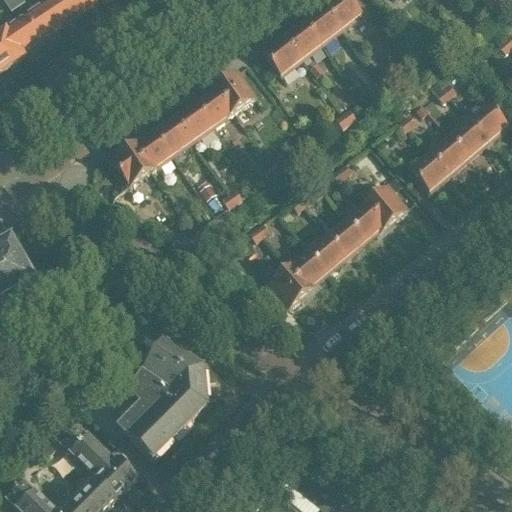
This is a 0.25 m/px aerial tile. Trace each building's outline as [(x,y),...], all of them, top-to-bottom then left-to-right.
[(11,14),(17,9),(11,0),(1,0),(11,14)] [(20,0),(11,0),(17,9),(24,5),(20,0)] [(62,32),(81,19),(68,0),(54,0),(56,1),(45,8),(62,32)] [(68,0),(81,19),(101,5),(97,0),(68,0)] [(103,8),(115,0),(97,0),(101,5),(103,8)] [(363,19),(348,0),(338,0),(324,11),(342,35),(363,19)] [(492,0),(491,1),(498,9),(504,4),(500,0),(492,0)] [(491,15),(498,9),(491,1),(484,7),(491,15)] [(62,32),(45,8),(26,21),(42,45),(62,32)] [(324,11),(303,27),(321,50),(342,35),(324,11)] [(22,59),(42,45),(26,21),(6,35),(22,59)] [(303,27),(283,42),(301,66),(321,50),(303,27)] [(452,33),(459,42),(465,36),(458,28),(452,33)] [(459,42),(452,33),(432,49),(439,58),(459,42)] [(24,62),(22,59),(6,35),(0,38),(0,76),(1,78),(24,62)] [(262,58),(262,59),(280,82),(301,66),(283,42),(262,58)] [(511,52),(504,44),(498,50),(505,58),(511,52)] [(316,70),(310,75),(317,84),(323,78),(316,70)] [(236,77),(215,92),(234,119),(255,104),(236,77)] [(383,89),(389,97),(396,92),(389,84),(383,89)] [(449,88),(442,94),(449,102),(456,97),(449,88)] [(389,97),(383,89),(376,94),(382,102),(389,97)] [(234,119),(215,92),(208,97),(210,100),(196,109),(213,133),(234,119)] [(442,107),(449,102),(442,94),(436,99),(442,107)] [(176,124),(193,147),(213,133),(196,109),(176,124)] [(469,126),(488,148),(508,131),(489,109),(469,126)] [(416,116),(421,122),(427,117),(422,111),(416,116)] [(342,119),(348,128),(356,122),(349,114),(342,119)] [(348,128),(342,119),(335,125),(342,133),(348,128)] [(403,125),(409,133),(416,128),(410,119),(403,125)] [(193,147),(176,124),(155,138),(172,162),(193,147)] [(403,125),(396,130),(403,138),(409,133),(403,125)] [(450,142),(468,164),(488,148),(469,126),(450,142)] [(152,176),(172,162),(155,138),(141,148),(139,145),(133,150),(152,176)] [(372,148),(378,155),(388,147),(382,140),(372,148)] [(468,164),(450,142),(430,158),(449,181),(468,164)] [(152,176),(133,150),(112,164),(130,191),(152,176)] [(429,197),(449,181),(430,158),(410,175),(429,197)] [(271,170),(277,179),(284,175),(278,166),(271,170)] [(344,167),(338,172),(345,183),(352,177),(344,167)] [(277,179),(271,170),(264,175),(270,184),(277,179)] [(345,183),(338,172),(330,177),(338,188),(345,183)] [(407,217),(386,191),(380,184),(360,201),(366,208),(387,233),(407,217)] [(395,184),(388,189),(395,197),(402,192),(395,184)] [(215,201),(206,187),(198,192),(207,206),(215,201)] [(229,199),(235,208),(242,203),(236,195),(229,199)] [(136,210),(126,196),(115,204),(125,218),(136,210)] [(304,197),(297,202),(304,212),(311,207),(304,197)] [(235,208),(229,199),(222,204),(227,213),(235,208)] [(214,202),(207,207),(213,216),(220,211),(214,202)] [(297,217),(304,212),(297,202),(290,207),(297,217)] [(366,208),(347,224),(366,247),(379,237),(380,239),(387,233),(366,208)] [(327,240),(347,264),(366,247),(347,224),(327,240)] [(269,237),(262,227),(255,232),(262,242),(269,237)] [(255,247),(262,242),(255,232),(248,237),(255,247)] [(347,264),(327,240),(308,256),(327,280),(347,264)] [(0,304),(33,286),(10,246),(0,252),(0,258),(0,259),(0,304)] [(183,260),(188,252),(179,246),(174,254),(183,260)] [(197,258),(188,252),(183,260),(192,266),(197,258)] [(327,280),(308,256),(288,272),(309,298),(315,293),(314,291),(327,280)] [(309,298),(288,272),(268,289),(289,314),(309,298)] [(95,303),(95,304),(106,287),(97,281),(86,297),(95,303)] [(141,409),(118,433),(151,467),(192,425),(204,412),(203,395),(201,377),(185,366),(185,365),(161,349),(135,389),(139,392),(133,401),(141,409)] [(83,376),(65,357),(46,375),(64,393),(83,376)] [(49,511),(23,485),(7,502),(16,511),(108,511),(137,483),(112,458),(109,462),(77,430),(61,447),(98,484),(70,511),(49,511)] [(47,462),(54,454),(47,447),(40,455),(47,462)] [(396,511),(391,507),(388,510),(386,511),(384,511),(322,460),(295,492),(319,511),(396,511)]
